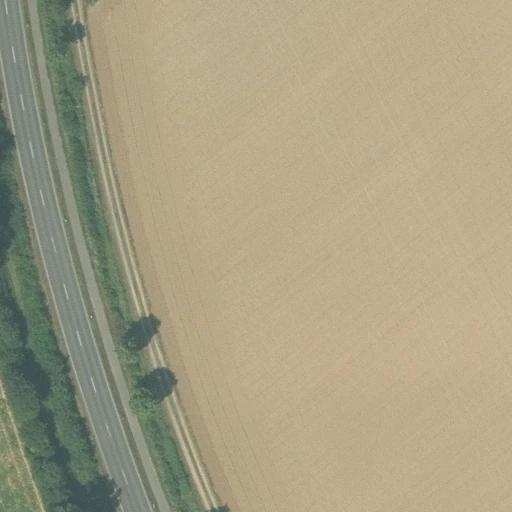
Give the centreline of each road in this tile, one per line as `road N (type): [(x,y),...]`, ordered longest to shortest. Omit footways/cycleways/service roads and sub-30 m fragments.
road 1 (track): [(217,511),(142,302),(88,94),(78,0)]
road 2 (secondary): [(138,511),(106,430),(50,222),(7,0)]
road 3 (track): [(0,224),(94,511)]
